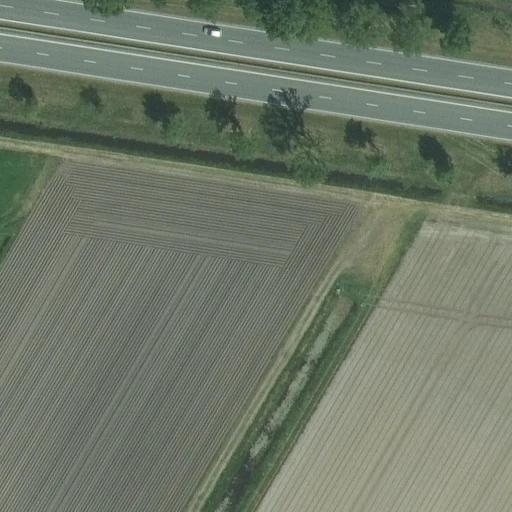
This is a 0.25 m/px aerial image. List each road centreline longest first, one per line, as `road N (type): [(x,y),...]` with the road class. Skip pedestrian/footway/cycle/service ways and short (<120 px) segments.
road 1 (trunk): [(511,81),(0,0)]
road 2 (trunk): [(0,45),(511,125)]
